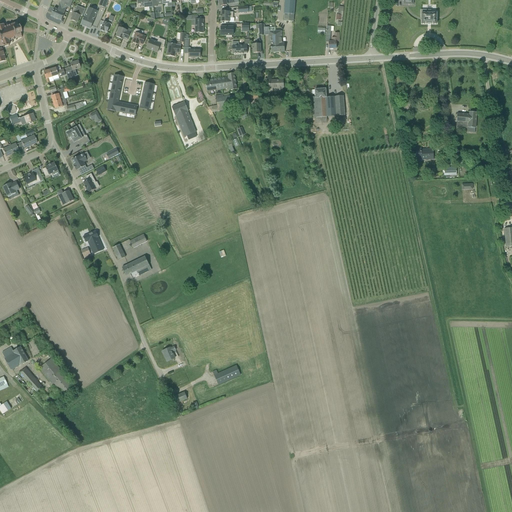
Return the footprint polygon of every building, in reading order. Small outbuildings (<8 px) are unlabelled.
[(61,0),(61,3),(60,5),(58,10),(54,8),(51,17),(61,21),(63,17),(67,7),(69,0),(61,0)] [(285,0),(284,21),(293,22),(294,15),(295,0),(285,0)] [(78,7),(77,10),(75,9),(73,12),(71,16),(72,17),(71,20),(77,23),(80,15),(83,16),(85,9),(81,7),(80,8),(78,7)] [(82,25),(90,28),(94,21),(93,21),(97,12),(89,8),(85,17),(82,25)] [(427,10),(421,10),(421,18),(422,18),(422,24),(427,24),(427,25),(431,25),(431,24),(437,24),(437,14),(427,13),(427,10)] [(221,12),(221,22),(230,22),(230,18),(233,18),(233,12),(230,12),(221,12)] [(104,22),(101,30),(101,32),(104,33),(105,32),(107,33),(114,18),(110,16),(107,23),(104,22)] [(195,33),(203,33),(204,20),(195,19),(195,33)] [(20,34),(21,33),(20,32),(19,28),(18,26),(17,23),(17,22),(16,22),(16,23),(11,25),(11,23),(10,23),(11,25),(7,26),(6,23),(6,24),(7,26),(4,27),(3,24),(2,25),(1,23),(1,25),(0,25),(0,47),(3,46),(3,48),(4,48),(3,47),(8,45),(9,46),(9,45),(10,44),(9,41),(11,41),(12,43),(13,43),(12,40),(16,39),(16,41),(17,40),(16,39),(21,37),(22,38),(22,37),(21,37),(20,34)] [(118,32),(116,37),(121,39),(121,38),(127,41),(131,30),(125,28),(125,30),(119,27),(117,31),(118,32)] [(226,38),(232,38),(232,36),(232,32),(233,32),(233,27),(221,27),(221,35),(226,35),(226,38)] [(269,27),(263,28),(264,35),(269,35),(269,44),(271,44),(271,52),(276,52),(274,31),(274,28),(269,28),(269,27)] [(146,37),(139,34),(140,30),(135,28),(133,34),(132,34),(131,37),(134,38),(132,42),(139,45),(139,44),(143,45),(146,37)] [(284,52),(284,43),(282,43),(282,31),(280,31),(280,30),(274,31),(276,52),(284,52)] [(336,45),(337,45),(337,42),(340,42),(339,33),(334,33),(334,38),(332,38),(331,39),(331,42),(329,42),(329,49),(336,49),(336,45)] [(147,49),(158,53),(160,47),(164,48),(165,41),(159,38),(157,43),(150,40),(147,49)] [(260,41),(257,41),(257,44),(252,44),(253,53),(261,53),(260,44),(260,41)] [(180,54),(181,46),(177,45),(176,45),(169,44),(168,44),(167,56),(175,57),(175,53),(180,54)] [(247,53),(247,45),(238,45),(239,46),(232,46),(232,54),(240,54),(243,54),(247,53)] [(200,58),(200,50),(188,50),(188,58),(200,58)] [(71,63),(72,67),(65,69),(67,76),(68,80),(71,79),(71,77),(76,76),(75,70),(81,68),(79,61),(71,63)] [(58,72),(56,68),(50,70),(52,77),(56,76),(59,76),(59,78),(66,76),(64,70),(58,72)] [(49,78),(52,77),(50,70),(44,72),(47,81),(47,83),(50,82),(49,78)] [(222,78),(224,89),(230,88),(230,90),(237,89),(234,73),(228,74),(228,77),(222,78)] [(113,83),(122,85),(124,76),(114,74),(113,83)] [(224,89),(222,78),(205,81),(207,92),(224,89)] [(273,92),(273,88),(278,88),(278,93),(282,93),(282,88),(284,88),(283,80),(269,81),(269,89),(267,89),(267,93),(273,92)] [(154,84),(145,82),(143,90),(152,92),(154,84)] [(113,83),(111,91),(120,93),(122,85),(113,83)] [(65,88),(57,91),(58,94),(51,96),(54,103),(65,99),(63,94),(67,92),(73,91),(73,90),(75,90),(74,86),(70,87),(65,88)] [(314,118),(336,116),(345,116),(343,96),(326,97),(326,89),(315,90),(316,97),(312,97),(314,118)] [(141,99),(150,101),(152,92),(143,90),(141,99)] [(111,91),(109,100),(118,102),(120,93),(111,91)] [(227,98),(229,110),(240,108),(238,96),(229,97),(229,94),(223,95),(223,98),(227,98)] [(212,112),(229,110),(227,98),(223,98),(223,95),(216,96),(216,99),(217,107),(211,108),(212,112)] [(54,103),(55,109),(67,105),(65,99),(54,103)] [(149,109),(150,101),(141,99),(139,107),(149,109)] [(116,111),(118,102),(109,100),(107,109),(116,111)] [(76,111),(84,107),(83,103),(83,102),(74,105),(74,104),(67,107),(69,113),(76,111)] [(129,104),(120,102),(118,111),(127,113),(129,104)] [(188,111),(185,102),(172,107),(175,116),(176,116),(185,137),(196,133),(187,111),(188,111)] [(129,104),(127,113),(136,115),(138,106),(129,104)] [(468,128),(476,128),(477,113),(469,112),(469,115),(457,114),(456,128),(468,129),(468,128)] [(32,114),(20,118),(22,126),(35,121),(32,114)] [(18,119),(16,115),(9,117),(10,120),(11,124),(19,121),(18,119)] [(274,128),(272,124),(265,128),(267,132),(274,128)] [(240,137),(245,135),(242,127),(237,129),(240,137)] [(86,138),(82,131),(79,133),(76,128),(76,129),(76,128),(72,130),(72,131),(67,133),(70,137),(71,140),(73,139),(74,142),(77,141),(81,146),(89,142),(87,137),(86,138)] [(27,138),(31,146),(34,144),(36,143),(37,143),(34,136),(27,138)] [(21,141),(24,149),(25,148),(27,147),(31,146),(27,138),(21,141)] [(18,151),(19,151),(16,144),(9,147),(12,154),(16,152),(18,151)] [(9,147),(7,147),(3,149),(3,150),(6,157),(6,156),(9,155),(12,154),(9,147)] [(116,149),(107,154),(109,159),(119,154),(116,149)] [(433,159),(433,150),(428,150),(428,151),(421,151),(421,149),(416,149),(416,157),(421,157),(421,160),(433,159)] [(76,171),(77,170),(78,170),(86,166),(84,163),(87,161),(84,154),(80,156),(75,159),(75,158),(73,159),(73,160),(72,160),(75,165),(74,166),(76,171)] [(46,176),(49,175),(49,176),(59,171),(55,162),(51,164),(50,164),(49,165),(45,167),(46,168),(42,169),(46,176)] [(444,168),(444,176),(456,175),(456,167),(444,168)] [(24,177),(27,185),(32,183),(34,185),(41,181),(38,175),(35,176),(33,173),(24,177)] [(88,181),(83,183),(85,186),(87,190),(89,193),(96,189),(93,184),(96,183),(91,174),(86,177),(88,181)] [(19,189),(16,182),(12,184),(11,183),(3,187),(9,200),(19,196),(17,191),(19,189)] [(67,204),(74,200),(69,190),(59,196),(61,200),(65,199),(67,204)] [(93,254),(104,250),(98,237),(99,237),(96,231),(83,237),(86,243),(88,242),(93,254)] [(120,245),(113,248),(119,260),(126,257),(120,245)] [(90,255),(87,249),(81,251),(84,258),(90,255)] [(122,268),(126,276),(137,271),(139,276),(152,270),(145,256),(122,268)] [(11,369),(12,370),(21,364),(21,365),(29,361),(20,347),(13,351),(11,347),(2,353),(6,358),(4,359),(11,369)] [(170,348),(162,351),(165,356),(168,361),(167,362),(175,358),(172,352),(176,350),(174,347),(171,348),(170,348)] [(52,358),(40,368),(62,396),(74,386),(52,358)] [(218,385),(241,375),(236,366),(218,374),(217,370),(213,372),(218,385)] [(20,373),(32,386),(37,392),(42,387),(34,377),(26,368),(20,373)] [(175,397),(177,403),(187,399),(185,392),(175,397)] [(8,402),(0,405),(0,410),(2,414),(11,409),(8,402)]
